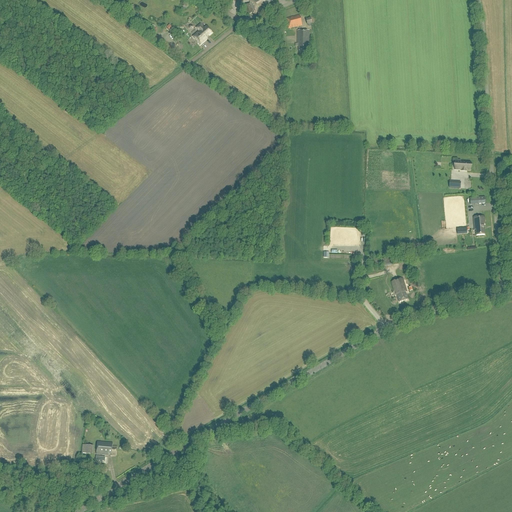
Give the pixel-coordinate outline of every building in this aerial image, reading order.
[(243,7),(247,16),(255,12),(255,13),(268,6),(267,4),(274,1),(273,0),(251,0),(249,1),(250,3),(243,7)] [(302,26),(300,15),(286,19),(288,30),(302,26)] [(193,37),(200,45),(207,39),(206,38),(212,33),(207,27),(204,29),(200,25),(196,29),(199,32),(193,37)] [(309,43),(309,31),(297,31),(297,44),(298,44),(298,51),(309,51),(309,43)] [(456,161),(456,165),(455,170),(461,170),(461,171),(466,171),(470,171),(470,163),(460,162),(460,161),(456,161)] [(476,230),(476,236),(484,236),(483,225),(485,225),(484,217),(473,218),(474,230),(476,230)] [(349,242),(346,242),(346,249),(351,248),(351,251),(362,251),(361,240),(350,241),(350,239),(348,239),(349,242)] [(374,268),(393,266),(399,265),(398,258),(373,260),(374,268)] [(403,279),(391,283),(394,293),(395,292),(396,296),(397,295),(399,303),(408,301),(405,293),(407,292),(403,279)] [(116,456),(117,447),(112,446),(112,442),(97,441),(96,455),(108,456),(108,454),(111,455),(111,456),(116,456)] [(94,447),(83,445),(81,454),(93,456),(94,447)] [(99,468),(99,466),(93,466),(93,465),(83,464),(82,472),(107,473),(107,468),(99,468)] [(179,467),(175,470),(180,478),(184,475),(179,467)]
